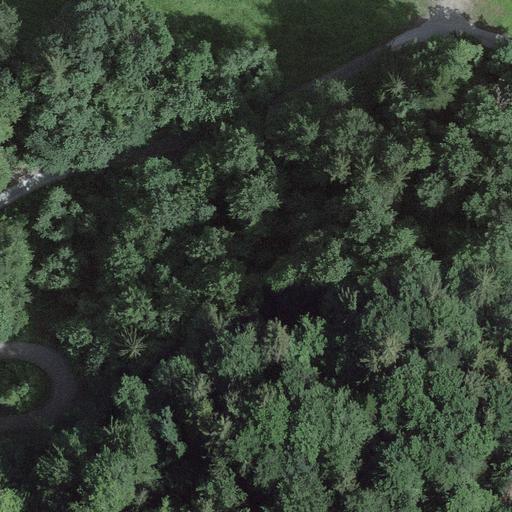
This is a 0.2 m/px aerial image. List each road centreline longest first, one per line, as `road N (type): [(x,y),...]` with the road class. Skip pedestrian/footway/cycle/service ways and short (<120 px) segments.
road 1 (residential): [(342,74),(173,152),(47,177),(0,201)]
road 2 (track): [(30,0),(342,74)]
road 3 (residential): [(342,74),(449,26),(511,46)]
road 4 (residential): [(0,353),(40,353),(66,381),(51,410),(0,420)]
